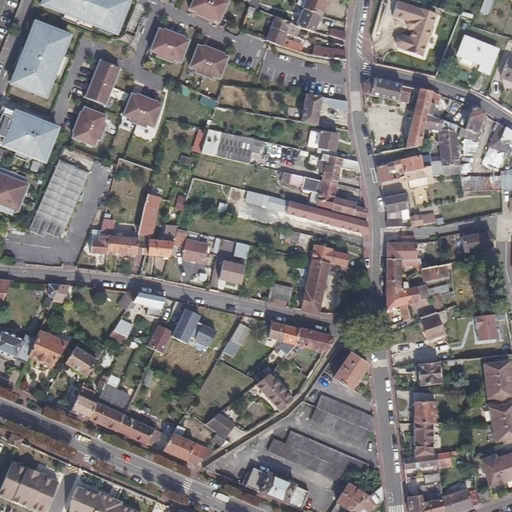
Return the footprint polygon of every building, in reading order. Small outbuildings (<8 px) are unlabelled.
[(44,0),(41,14),(121,38),(132,0),(44,0)] [(194,0),(188,13),(220,27),(232,1),(229,0),(194,0)] [(322,0),(305,0),(301,8),(304,9),(321,18),(328,3),(322,0)] [(491,0),(483,0),(481,6),(488,9),(491,0)] [(423,60),(436,15),(395,4),(390,21),(406,25),(402,37),(396,35),(392,51),(423,60)] [(251,19),(254,10),(248,7),(245,17),(251,19)] [(321,18),(304,9),(295,28),(300,29),(307,31),(314,33),(321,18)] [(300,29),(295,28),(290,23),(274,17),(270,28),(285,34),(297,37),(300,29)] [(10,90),(49,104),(73,34),(34,21),(10,90)] [(285,34),(270,28),(264,41),(280,46),(285,34)] [(182,68),(191,41),(158,30),(149,57),(182,68)] [(344,41),(345,33),(331,30),(329,36),(344,41)] [(497,50),(464,37),(457,55),(480,65),(478,70),(488,74),(497,50)] [(296,44),(294,51),(313,56),(313,49),(296,44)] [(188,72),(220,85),(231,59),(199,46),(188,72)] [(313,49),(313,56),(331,59),(344,60),(344,51),(314,47),(313,49)] [(313,56),(294,51),(293,56),(312,61),(313,56)] [(511,81),(511,60),(508,58),(500,76),(511,81)] [(108,109),(120,69),(98,62),(86,102),(108,109)] [(397,102),(401,85),(368,77),(361,82),(363,95),(368,95),(397,102)] [(306,96),(321,98),(322,90),(307,88),(306,96)] [(440,94),(420,89),(406,149),(420,146),(423,127),(425,116),(431,117),(434,104),(437,105),(440,94)] [(131,95),(122,122),(156,133),(165,106),(131,95)] [(330,109),(347,112),(346,102),(321,98),(306,96),(304,96),(300,123),(316,126),(320,103),(322,103),(330,109)] [(484,113),(472,106),(464,129),(476,134),(484,113)] [(0,145),(3,147),(1,152),(47,169),(62,128),(1,107),(0,110),(0,145)] [(83,109),(71,142),(97,152),(109,118),(83,109)] [(456,126),(431,117),(425,116),(423,127),(438,131),(442,162),(430,162),(430,156),(420,156),(423,166),(430,166),(433,175),(443,174),(441,166),(458,166),(455,132),(456,126)] [(506,128),(500,124),(490,146),(501,151),(511,150),(511,149),(509,140),(500,140),(502,137),(506,128)] [(511,132),(506,128),(502,137),(500,140),(509,140),(511,141),(511,132)] [(257,141),(208,131),(201,154),(248,165),(252,146),(256,147),(257,141)] [(322,155),(333,158),(338,136),(320,132),(316,154),(322,155)] [(380,145),(381,154),(402,149),(400,142),(380,145)] [(484,160),(495,164),(498,156),(487,152),(484,160)] [(322,182),(336,186),(339,168),(359,173),(357,163),(333,158),(322,155),(321,161),(326,162),(322,182)] [(420,156),(394,162),(396,169),(398,179),(405,177),(403,173),(423,169),(423,166),(420,156)] [(179,164),(188,167),(190,160),(181,157),(179,164)] [(35,217),(64,230),(88,174),(59,161),(35,217)] [(376,167),(380,184),(390,181),(388,174),(391,173),(392,171),(396,169),(394,162),(376,167)] [(434,182),(433,175),(430,166),(423,166),(423,169),(403,173),(405,177),(406,180),(408,189),(427,185),(428,183),(434,182)] [(443,174),(460,174),(458,166),(441,166),(443,174)] [(0,208),(19,215),(31,184),(0,172),(0,208)] [(316,207),(366,220),(366,210),(355,207),(355,204),(342,201),(341,205),(332,202),(336,186),(322,182),(282,173),(280,184),(302,189),(302,190),(313,193),(311,204),(316,205),(316,207)] [(467,190),(511,189),(511,174),(501,175),(501,177),(467,178),(467,190)] [(386,213),(386,228),(402,227),(400,211),(408,209),(404,193),(383,199),(386,213)] [(140,235),(151,237),(159,199),(147,197),(140,235)] [(113,202),(108,202),(101,231),(99,237),(108,238),(113,238),(114,221),(110,220),(113,202)] [(286,215),(367,235),(367,223),(289,203),(286,215)] [(186,206),(185,206),(177,204),(175,210),(184,213),(186,206)] [(411,226),(436,222),(434,212),(410,217),(411,226)] [(60,239),(64,230),(35,217),(28,231),(43,238),(45,233),(60,239)] [(179,230),(175,244),(174,247),(184,249),(182,260),(204,264),(204,260),(208,261),(210,250),(207,249),(207,244),(186,240),(187,232),(179,230)] [(494,248),(491,231),(475,235),(474,231),(464,233),(465,237),(462,238),(466,254),(494,248)] [(307,245),(309,237),(299,234),(298,242),(307,245)] [(108,238),(99,237),(99,241),(92,241),(91,255),(107,256),(107,253),(108,238)] [(413,237),(400,238),(396,240),(396,244),(386,244),(385,260),(409,260),(416,260),(416,245),(413,245),(413,237)] [(138,241),(113,238),(108,238),(107,253),(136,256),(138,241)] [(138,241),(136,256),(146,257),(149,257),(151,242),(138,241)] [(151,242),(149,257),(171,259),(174,247),(175,244),(151,242)] [(249,246),(238,244),(235,260),(246,263),(249,246)] [(313,246),(310,260),(311,261),(330,265),(333,250),(313,246)] [(385,260),(385,280),(398,280),(399,268),(405,268),(405,266),(419,267),(417,260),(416,260),(409,260),(385,260)] [(235,285),(239,265),(223,261),(219,284),(227,286),(228,284),(235,285)] [(300,311),(319,315),(329,270),(349,274),(350,270),(330,265),(311,261),(300,311)] [(447,276),(445,265),(419,271),(422,281),(447,276)] [(385,280),(385,294),(398,291),(398,280),(385,280)] [(0,306),(10,282),(0,281),(0,306)] [(268,299),(269,299),(275,300),(279,286),(271,284),(268,299)] [(59,286),(47,285),(47,295),(49,298),(53,300),(59,286)] [(405,305),(428,297),(425,285),(401,290),(405,305)] [(59,286),(53,300),(52,303),(62,305),(68,287),(59,286)] [(279,286),(275,300),(282,302),(285,287),(279,286)] [(285,287),(282,302),(288,303),(291,288),(285,287)] [(400,306),(403,321),(409,319),(405,305),(401,290),(398,291),(385,294),(386,310),(400,306)] [(138,294),(125,294),(118,307),(126,313),(132,304),(138,294)] [(164,300),(138,294),(132,304),(148,308),(146,317),(157,319),(164,300)] [(435,312),(442,310),(438,295),(431,297),(435,312)] [(196,317),(181,310),(170,334),(169,338),(184,344),(186,338),(206,347),(212,332),(193,323),(196,317)] [(435,312),(419,318),(427,340),(442,334),(439,325),(443,323),(445,319),(445,314),(442,310),(435,312)] [(328,323),(331,315),(322,312),(319,319),(328,323)] [(131,328),(120,322),(114,332),(127,338),(131,328)] [(285,327),(271,324),(267,340),(281,343),(285,327)] [(250,332),(239,325),(235,330),(222,352),(232,358),(239,346),(241,347),(250,332)] [(169,338),(170,334),(157,327),(148,347),(156,351),(160,354),(162,354),(169,338)] [(295,347),(298,330),(285,327),(281,343),(277,348),(285,356),(295,347)] [(295,347),(320,353),(327,350),(332,338),(298,330),(295,347)] [(0,332),(0,354),(25,366),(28,358),(37,338),(26,333),(22,340),(1,331),(0,332)] [(37,338),(28,358),(50,368),(66,344),(39,332),(37,338)] [(127,338),(114,332),(109,339),(123,346),(127,338)] [(429,364),(438,363),(446,362),(462,360),(501,355),(499,339),(495,340),(494,337),(474,340),(475,347),(428,352),(429,364)] [(506,354),(510,354),(511,353),(511,348),(510,337),(503,338),(506,354)] [(76,348),(65,365),(85,379),(102,352),(101,351),(95,347),(89,356),(76,348)] [(160,354),(156,351),(147,368),(153,370),(160,354)] [(349,392),(367,366),(349,355),(332,379),(349,392)] [(309,378),(319,362),(314,358),(304,375),(309,378)] [(511,378),(511,364),(509,365),(508,362),(482,365),(484,382),(511,378)] [(429,364),(416,365),(418,386),(440,383),(438,363),(429,364)] [(141,381),(146,371),(140,369),(136,378),(141,381)] [(7,385),(15,388),(21,375),(13,372),(7,385)] [(278,413),(292,400),(268,374),(254,387),(278,413)] [(97,387),(102,390),(107,379),(102,376),(97,387)] [(511,378),(484,382),(487,400),(495,399),(496,403),(502,402),(501,398),(506,397),(511,396),(511,378)] [(70,413),(87,421),(95,404),(86,400),(90,391),(82,387),(70,413)] [(413,392),(413,424),(431,424),(433,424),(433,394),(413,392)] [(374,434),(373,418),(321,396),(315,409),(370,432),(374,434)] [(511,421),(511,403),(507,404),(503,405),(502,402),(496,403),(496,407),(488,409),(492,426),(511,421)] [(116,433),(124,416),(95,404),(87,421),(116,433)] [(370,432),(315,409),(310,421),(364,445),(370,432)] [(43,422),(56,424),(57,414),(44,413),(43,422)] [(137,414),(134,420),(144,424),(146,418),(137,414)] [(216,435),(223,440),(232,428),(218,415),(204,426),(216,435)] [(134,420),(124,416),(116,433),(142,444),(143,443),(150,446),(156,429),(144,424),(134,420)] [(511,421),(492,426),(496,443),(504,441),(504,444),(509,443),(509,440),(511,438),(511,421)] [(431,424),(413,424),(413,457),(431,455),(431,424)] [(171,436),(181,439),(184,430),(177,427),(171,436)] [(285,445),(345,471),(363,478),(368,466),(291,432),(285,445)] [(12,434),(9,441),(8,444),(18,448),(21,443),(22,438),(12,434)] [(192,466),(214,453),(181,439),(171,436),(169,435),(162,453),(192,466)] [(221,448),(228,444),(223,440),(216,435),(212,441),(221,448)] [(272,442),(344,473),(345,471),(285,445),(273,440),(272,442)] [(340,484),(344,473),(272,442),(268,452),(340,484)] [(436,454),(437,465),(437,468),(449,466),(448,452),(436,454)] [(402,459),(403,469),(437,465),(436,454),(431,455),(413,457),(402,459)] [(511,466),(509,454),(494,459),(501,483),(511,479),(511,466)] [(501,483),(493,455),(478,460),(487,488),(501,483)] [(245,488),(301,511),(308,493),(253,469),(245,488)] [(438,474),(422,476),(423,485),(439,483),(438,474)] [(351,511),(356,508),(368,497),(348,485),(335,505),(347,511),(351,511)] [(368,511),(382,502),(381,489),(375,492),(368,497),(356,508),(351,511),(360,511),(363,511),(364,511),(368,511)] [(442,511),(453,511),(476,504),(475,489),(467,492),(465,490),(440,497),(441,500),(442,511)] [(485,490),(476,493),(479,503),(487,501),(485,490)] [(14,511),(55,511),(56,510),(19,499),(14,511)] [(425,511),(442,511),(441,500),(425,502),(425,511)] [(425,511),(425,502),(412,504),(407,504),(407,511),(425,511)]
